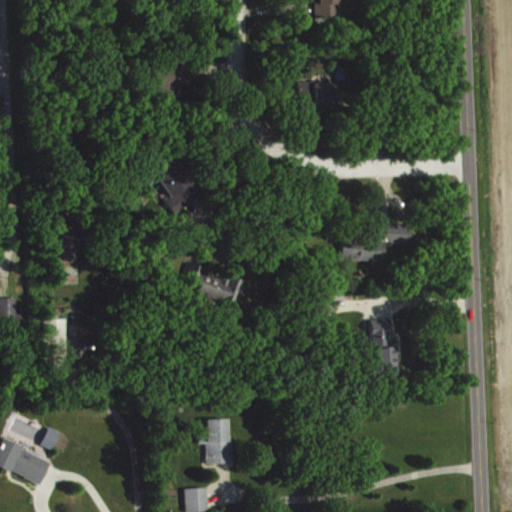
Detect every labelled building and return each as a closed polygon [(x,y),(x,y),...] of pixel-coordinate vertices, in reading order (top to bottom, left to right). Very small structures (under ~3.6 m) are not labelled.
[(177,85),(188,86),(192,65),(159,60),(154,89),(176,93),(177,85)] [(293,80),(330,79),(331,107),(293,108),(293,80)] [(180,210),(201,195),(174,156),(153,171),(180,210)] [(337,256),(381,260),(383,240),(407,242),(408,223),(340,218),(337,256)] [(237,306),(246,280),(231,275),(229,279),(205,271),(207,267),(191,262),(182,287),(237,306)] [(17,310),(17,299),(3,299),(3,311),(17,310)] [(39,318),(60,317),(61,368),(40,368),(39,318)] [(366,318),(384,317),(386,345),(393,345),(394,372),(369,373),(366,318)] [(202,416),(224,416),(225,461),(203,462),(202,416)] [(53,449),(61,431),(50,426),(42,444),(53,449)] [(0,440),(43,463),(33,482),(6,468),(4,471),(0,469),(0,440)] [(180,487),(203,486),(204,509),(182,510),(180,487)]
